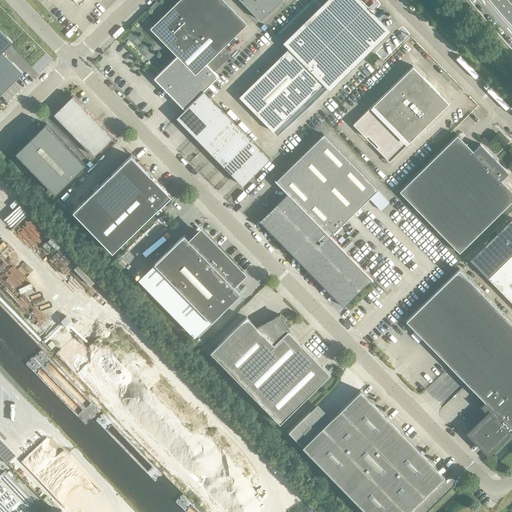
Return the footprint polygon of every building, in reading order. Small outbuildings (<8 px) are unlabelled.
[(156,0),(151,7),(161,16),(173,3),(169,0),(156,0)] [(178,0),(177,1),(222,47),(246,24),(223,0),(178,0)] [(329,94),(391,33),(358,0),(329,0),(281,47),(287,53),(239,101),(272,135),(321,87),(329,94)] [(240,0),(260,20),(281,0),(240,0)] [(222,47),(177,1),(150,28),(160,39),(158,41),(164,47),(166,45),(195,74),(205,63),(213,71),(230,55),(222,47)] [(11,42),(0,30),(0,94),(22,73),(1,52),(11,42)] [(389,161),(449,103),(412,66),(352,124),(389,161)] [(243,184),(270,157),(204,89),(176,116),(243,184)] [(72,95),(53,114),(93,156),(113,137),(72,95)] [(55,193),(85,164),(45,123),(15,153),(55,193)] [(261,218),(303,260),(305,258),(348,302),(372,279),(330,236),(377,189),(323,134),(275,181),(287,193),(261,218)] [(459,252),(511,200),(511,191),(501,180),(503,178),(508,173),(480,144),(474,149),(473,151),(457,135),(399,191),(459,252)] [(112,253),(170,196),(130,155),(72,212),(112,253)] [(210,321),(240,292),(231,283),(241,273),(200,232),(190,241),(183,234),(154,263),(210,321)] [(511,253),(487,278),(511,303),(511,253)] [(488,414),(469,433),(488,452),(507,432),(505,431),(509,427),(511,429),(511,427),(511,323),(459,269),(405,321),(449,366),(453,363),(470,380),(466,383),(484,401),(480,406),(479,404),(478,405),(484,411),(485,411),(488,414)] [(257,328),(246,317),(210,352),(279,423),(330,374),(288,331),(289,330),(280,315),(257,328)] [(288,432),(365,511),(406,511),(407,511),(424,511),(452,485),(360,390),(324,425),(310,411),(288,432)] [(0,472),(0,511),(20,511),(33,500),(13,478),(15,476),(9,470),(7,472),(4,469),(0,472)]
